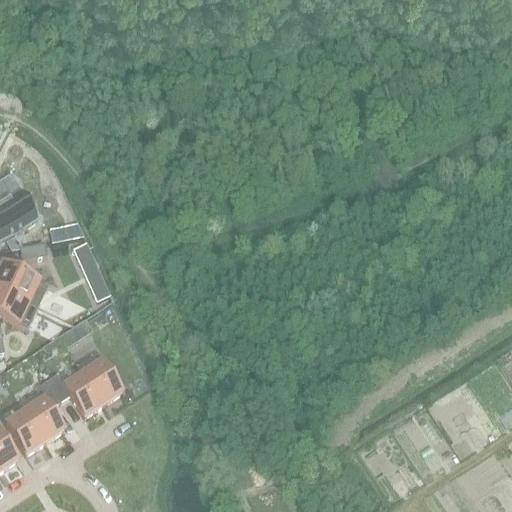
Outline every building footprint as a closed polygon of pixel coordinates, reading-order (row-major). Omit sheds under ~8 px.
[(0,204),(1,207),(0,208),(0,245),(36,224),(10,179),(0,185),(0,204)] [(15,239),(5,245),(11,254),(19,253),(23,252),(15,239)] [(86,248),(73,254),(96,306),(109,300),(86,248)] [(23,252),(19,253),(21,266),(46,262),(44,249),(23,252)] [(1,269),(0,271),(0,295),(37,313),(47,291),(1,269)] [(0,295),(0,321),(26,334),(37,313),(0,295)] [(83,325),(57,342),(58,343),(61,347),(62,348),(87,331),(83,325)] [(57,342),(42,351),(47,358),(62,348),(61,347),(58,343),(57,342)] [(96,359),(76,372),(79,376),(102,410),(121,398),(96,359)] [(56,379),(45,386),(59,408),(69,401),(83,422),(102,410),(79,376),(61,387),(56,379)] [(37,398),(18,410),(23,418),(24,417),(44,448),(62,436),(49,414),(59,408),(45,386),(34,394),(37,398)] [(23,418),(5,430),(25,460),(44,448),(24,417),(23,418)] [(0,440),(0,476),(16,466),(0,440)]
